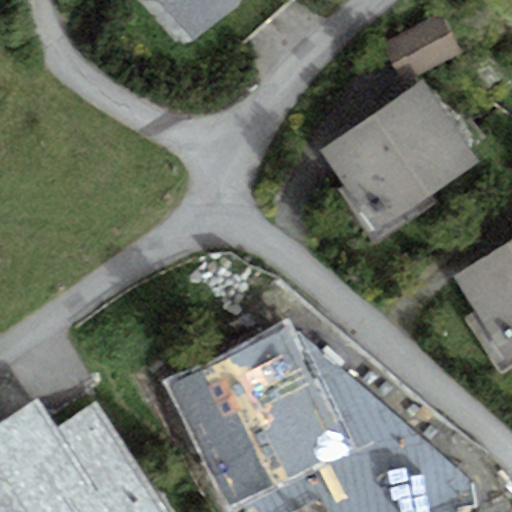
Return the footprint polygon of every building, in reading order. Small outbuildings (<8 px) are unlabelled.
[(160,0),(195,37),(234,0),(160,0)] [(441,13),(383,43),(404,83),(462,53),(441,13)] [(422,79),(321,149),(378,231),(479,161),(422,79)] [(511,237),(452,276),(506,360),(511,356),(511,237)] [(178,389),(228,494),(336,443),(286,338),(178,389)] [(167,511),(97,404),(53,432),(35,405),(0,428),(0,511),(167,511)]
